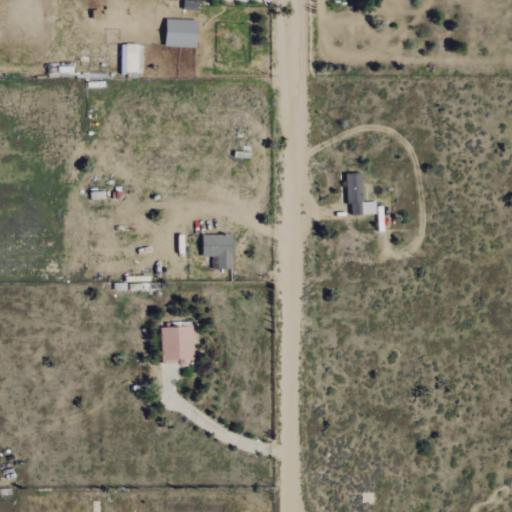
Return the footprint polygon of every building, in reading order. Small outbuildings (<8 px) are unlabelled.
[(198,20),(167,19),(166,47),(198,47),(198,20)] [(122,44),(121,73),(139,73),(139,45),(122,44)] [(346,205),(351,205),(351,215),(376,215),(375,202),(363,202),(362,173),(346,174),(346,205)] [(212,269),(233,269),(234,236),(203,235),(203,257),(213,257),(212,269)] [(162,364),(194,363),(193,327),(161,328),(162,364)]
